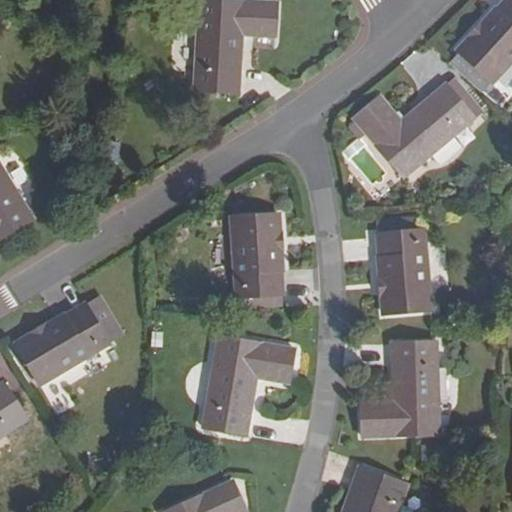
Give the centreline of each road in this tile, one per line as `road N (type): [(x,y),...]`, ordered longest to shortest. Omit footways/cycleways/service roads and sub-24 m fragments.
road 1 (residential): [(299,511),(321,414),(326,204),(283,126)]
road 2 (residential): [(0,297),(283,126)]
road 3 (residential): [(283,126),(391,33)]
